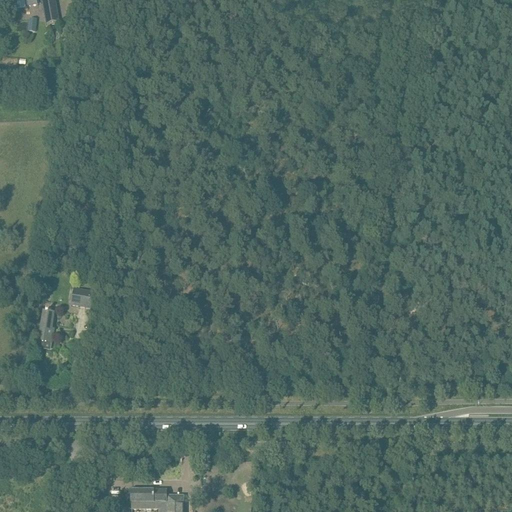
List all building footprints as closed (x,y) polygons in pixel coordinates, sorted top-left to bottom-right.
[(12,0),(14,9),(26,7),(26,8),(37,6),(36,0),(12,0)] [(42,0),(47,26),(59,23),(54,0),(42,0)] [(28,84),(13,83),(12,93),(27,94),(28,84)] [(29,84),(28,93),(27,97),(27,99),(35,100),(37,84),(29,83),(29,84)] [(97,274),(99,261),(92,260),(90,273),(97,274)] [(83,291),(80,308),(91,310),(94,293),(83,291)] [(52,345),(54,331),(51,330),(54,314),(48,313),(49,312),(46,312),(46,313),(43,312),(40,333),(39,343),(52,345)] [(131,492),(131,504),(132,504),(132,508),(132,511),(159,511),(183,511),(183,499),(181,499),(168,499),(168,500),(166,500),(166,492),(131,492)]
